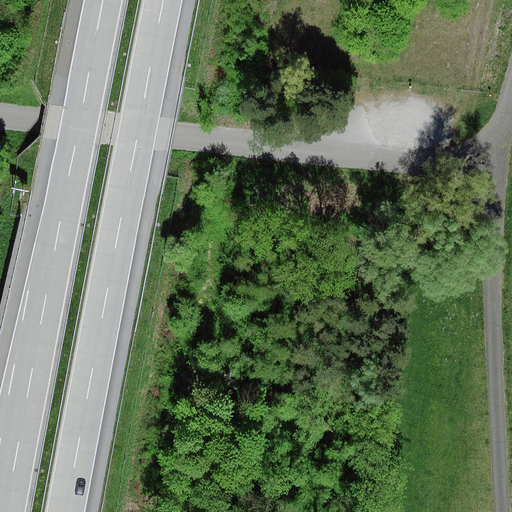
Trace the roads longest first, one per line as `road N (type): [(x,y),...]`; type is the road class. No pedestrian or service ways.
road 1 (motorway): [(105,0),(8,511)]
road 2 (motorway): [(70,511),(162,0)]
road 3 (track): [(42,120),(500,164)]
road 4 (track): [(503,511),(493,354),(500,164),(511,121)]
